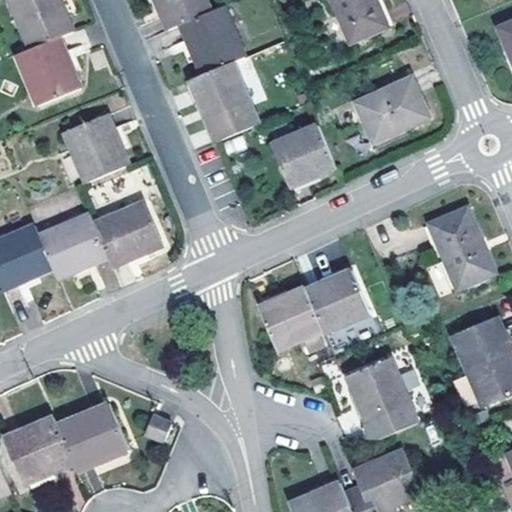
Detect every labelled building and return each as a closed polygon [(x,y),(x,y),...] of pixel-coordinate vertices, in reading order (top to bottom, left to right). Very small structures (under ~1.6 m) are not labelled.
[(60,39),(73,34),(58,0),(10,0),(8,1),(29,52),(60,39)] [(154,0),(168,32),(179,27),(211,14),(205,0),(154,0)] [(387,29),(374,0),(329,0),(349,45),(387,29)] [(179,27),(200,78),(233,63),(245,58),(224,8),(211,14),(179,27)] [(511,24),(500,29),(511,57),(511,24)] [(29,52),(17,58),(38,108),(81,90),(60,39),(29,52)] [(190,82),(216,145),(260,127),(233,63),(200,78),(190,82)] [(430,120),(413,80),(356,105),(373,144),(430,120)] [(85,185),(127,167),(106,117),(65,135),(85,185)] [(340,169),(321,126),(272,148),(290,190),(340,169)] [(144,204),(94,225),(108,259),(112,269),(162,247),(144,204)] [(494,274),(468,212),(428,227),(455,290),(494,274)] [(92,266),(108,259),(94,225),(90,215),(39,238),(54,271),(58,282),(74,274),(79,285),(97,277),(92,266)] [(39,238),(35,228),(0,243),(0,285),(3,293),(19,287),(24,296),(44,287),(40,277),(54,271),(39,238)] [(427,268),(440,297),(453,291),(440,262),(427,268)] [(349,278),(309,295),(323,329),(325,334),(366,317),(349,278)] [(309,295),(307,291),(261,310),(277,349),(306,337),(323,329),(309,295)] [(510,353),(496,319),(453,338),(484,409),(511,397),(511,370),(506,355),(510,353)] [(323,329),(306,337),(311,349),(329,342),(325,334),(323,329)] [(391,360),(347,378),(366,424),(369,440),(380,441),(418,425),(391,360)] [(328,396),(322,383),(315,387),(320,399),(328,396)] [(109,406),(58,427),(75,466),(79,476),(129,454),(109,406)] [(172,426),(153,418),(146,435),(165,443),(172,426)] [(58,427),(55,420),(5,441),(24,488),(75,466),(58,427)] [(353,473),(360,490),(365,502),(350,509),(351,511),(381,511),(421,496),(404,453),(353,473)] [(0,499),(9,495),(0,473),(0,499)] [(345,496),(340,486),(290,507),(292,511),(351,511),(350,509),(345,496)] [(345,496),(350,509),(365,502),(360,490),(345,496)]
